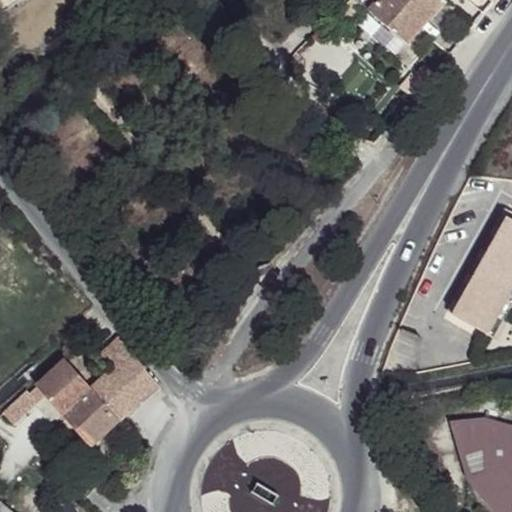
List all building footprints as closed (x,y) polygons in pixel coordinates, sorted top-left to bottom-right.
[(382,0),(352,0),(351,1),(369,16),(382,0)] [(441,8),(431,0),(382,0),(369,16),(409,47),(441,8)] [(511,224),(504,221),(447,319),(483,340),(511,288),(511,224)] [(117,422),(157,385),(124,346),(107,360),(116,373),(93,393),(117,422)] [(93,393),(66,365),(32,391),(44,404),(84,449),(117,422),(93,393)] [(44,404),(32,391),(12,411),(22,419),(44,404)] [(511,511),(511,429),(470,419),(442,433),(456,465),(477,456),(482,481),(465,487),(485,511),(511,511)] [(10,511),(0,503),(0,511),(10,511)]
